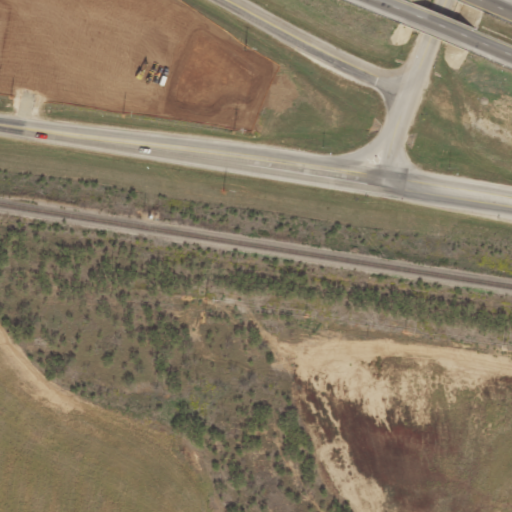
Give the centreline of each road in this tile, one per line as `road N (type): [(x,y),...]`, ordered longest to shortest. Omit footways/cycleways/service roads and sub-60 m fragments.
road 1 (secondary): [(379,183),(0,122)]
road 2 (secondary): [(408,91),(223,0)]
road 3 (secondary): [(442,0),(379,183)]
road 4 (secondary): [(379,183),(511,204)]
